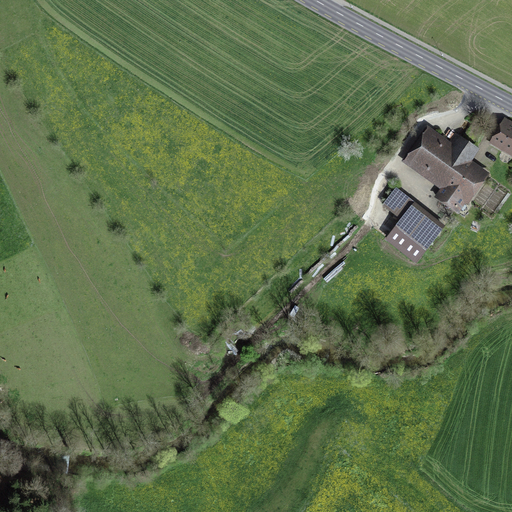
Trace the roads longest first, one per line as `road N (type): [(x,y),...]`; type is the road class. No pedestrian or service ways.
road 1 (track): [(388,174),(357,240),(189,406),(146,427)]
road 2 (secondary): [(313,0),(511,104)]
